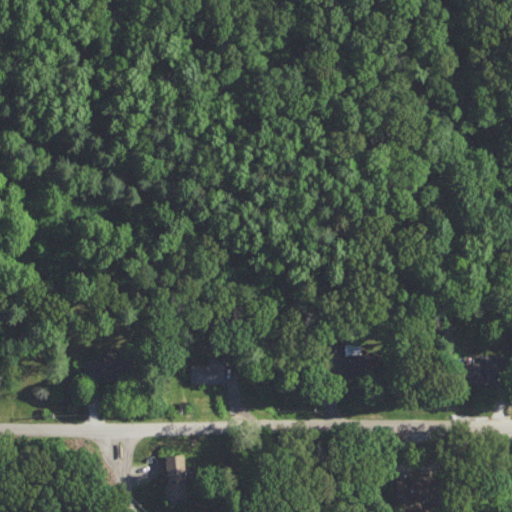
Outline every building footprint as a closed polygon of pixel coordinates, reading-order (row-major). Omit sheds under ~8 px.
[(364,352),(346,353),(346,372),(365,372),(364,352)] [(190,364),(190,382),(226,381),(225,357),(207,357),(207,364),(190,364)] [(497,387),(493,357),(469,360),(474,391),(497,387)] [(121,359),(83,359),(84,381),(121,380),(121,359)] [(167,496),(187,497),(188,454),(167,453),(167,496)] [(395,497),(429,498),(430,475),(396,474),(395,497)]
